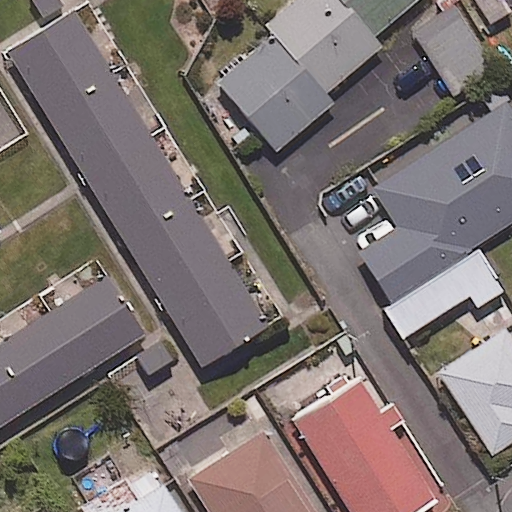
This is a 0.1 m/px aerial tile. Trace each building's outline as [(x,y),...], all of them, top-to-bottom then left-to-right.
[(372,37),(340,0),(290,0),(265,21),(325,92),(379,45),(372,37)] [(340,0),(372,37),(374,35),(415,0),(340,0)] [(511,0),(499,0),(507,11),(511,7),(511,0)] [(267,322),(73,8),(9,48),(203,362),(267,322)] [(497,67),(459,9),(415,38),(452,96),(497,67)] [(325,92),(265,21),(207,71),(274,149),(332,100),(325,92)] [(511,218),(511,109),(498,87),(453,114),(461,127),(373,183),(398,224),(358,250),(409,330),(467,293),(475,305),(502,288),(473,243),(511,218)] [(0,423),(143,332),(106,274),(0,341),(0,423)] [(511,338),(504,327),(438,370),(491,452),(511,438),(511,338)] [(402,418),(372,370),(289,421),(344,511),(411,511),(435,498),(390,425),(402,418)] [(311,511),(260,431),(186,478),(207,511),(311,511)] [(138,497),(114,459),(86,477),(97,495),(76,508),(78,511),(180,511),(161,482),(138,497)]
